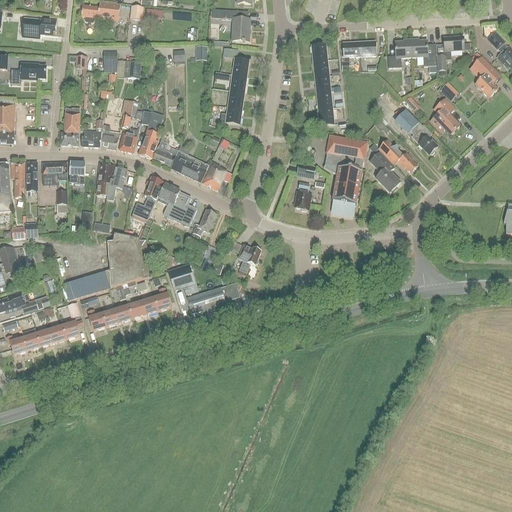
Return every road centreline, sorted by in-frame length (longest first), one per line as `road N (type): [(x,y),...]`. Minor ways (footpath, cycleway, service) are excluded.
road 1 (tertiary): [(0,418),(425,289)]
road 2 (residential): [(0,392),(291,300),(300,289),(303,238)]
road 3 (residential): [(280,29),(509,18)]
road 4 (unclassified): [(244,215),(135,164),(54,158)]
road 5 (residential): [(244,215),(260,172),(280,29)]
road 6 (residential): [(54,158),(69,0)]
road 7 (tertiary): [(418,234),(429,203),(511,123)]
